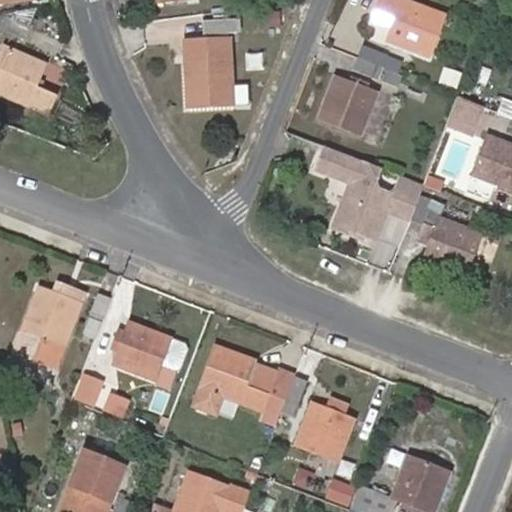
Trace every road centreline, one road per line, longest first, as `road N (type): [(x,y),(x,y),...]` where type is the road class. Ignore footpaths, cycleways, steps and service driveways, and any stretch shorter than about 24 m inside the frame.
road 1 (residential): [(218,239),(304,300),(511,379)]
road 2 (residential): [(97,0),(151,154),(218,239)]
road 3 (residential): [(316,0),(218,239)]
road 4 (residential): [(218,239),(120,228),(0,185)]
